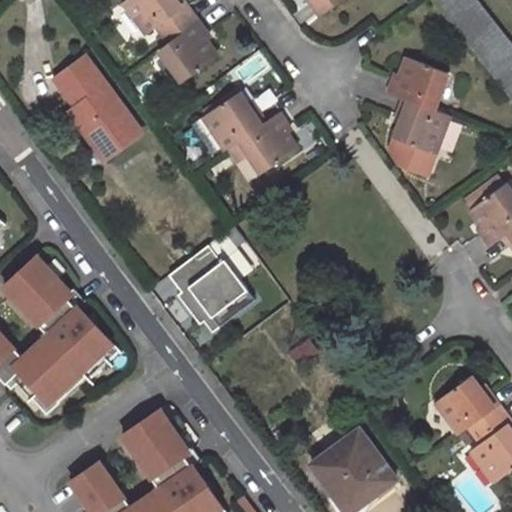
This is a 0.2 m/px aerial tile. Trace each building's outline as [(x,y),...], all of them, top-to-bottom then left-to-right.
[(125,0),(124,2),(148,33),(157,26),(169,41),(197,20),(182,0),(125,0)] [(309,0),(321,14),(339,0),(309,0)] [(511,56),(468,0),(434,0),(511,98),(511,56)] [(159,48),(183,81),(218,55),(207,40),(210,37),(197,20),(169,41),(159,48)] [(86,57),(56,78),(68,94),(83,83),(92,97),(78,107),(71,112),(104,158),(140,132),(86,57)] [(401,76),(396,74),(389,93),(405,99),(435,110),(448,73),(407,58),(401,76)] [(83,83),(68,94),(78,107),(92,97),(83,83)] [(239,92),(205,117),(227,148),(239,140),(265,122),(254,105),(250,108),(239,92)] [(435,151),(437,152),(450,115),(435,110),(405,99),(398,117),(403,119),(396,138),(435,151)] [(239,140),(261,173),(298,149),(287,134),(290,132),(277,113),(265,122),(239,140)] [(435,151),(396,138),(392,150),(403,154),(400,163),(427,173),(435,151)] [(403,154),(392,150),(400,163),(403,154)] [(511,227),(511,193),(505,183),(470,209),(481,223),(477,226),(491,243),(504,233),(511,227)] [(246,241),(235,226),(227,232),(238,247),(246,241)] [(209,246),(169,275),(182,292),(178,295),(190,311),(194,308),(213,333),(240,312),(233,302),(248,290),(225,260),(221,262),(209,246)] [(23,358),(0,333),(0,380),(1,379),(11,390),(18,384),(47,415),(59,404),(58,403),(94,369),(96,371),(119,349),(110,339),(109,340),(78,307),(82,303),(72,292),(68,296),(54,281),(57,278),(37,256),(3,288),(48,335),(23,358)] [(248,290),(233,302),(240,312),(255,300),(248,290)] [(469,377),(434,401),(459,433),(468,426),(497,405),(484,389),(480,392),(469,377)] [(481,442),(471,450),(494,481),(511,468),(511,426),(497,405),(468,426),(481,442)] [(226,511),(220,503),(219,503),(194,466),(198,463),(190,451),(185,454),(173,437),(177,434),(160,410),(123,436),(159,489),(131,508),(99,462),(71,481),(91,511),(226,511)] [(359,429),(312,463),(346,511),(350,511),(395,480),(359,429)]
